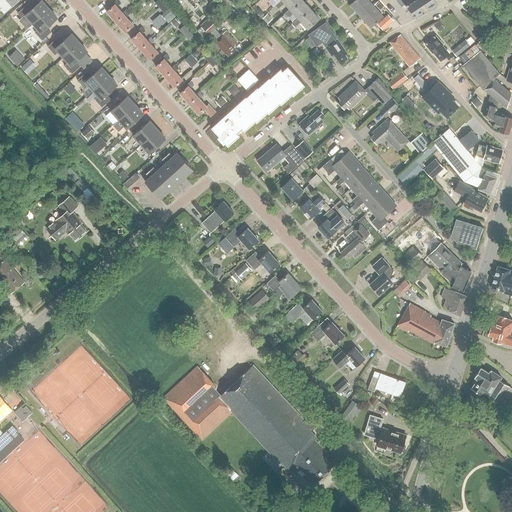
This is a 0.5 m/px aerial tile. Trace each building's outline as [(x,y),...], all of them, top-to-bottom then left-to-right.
[(33,24),(49,10),(41,0),(30,10),(26,5),(17,13),(25,22),(28,18),(33,24)] [(137,0),(122,0),(117,5),(124,13),(138,1),(137,0)] [(302,0),(287,0),(286,2),(300,17),(310,8),(302,0)] [(368,0),(365,0),(355,9),(366,22),(383,7),(380,3),(375,7),(368,0)] [(430,0),(402,0),(411,13),(430,0)] [(476,18),(487,5),(487,4),(482,0),(474,0),(467,11),(476,18)] [(508,18),(511,10),(491,0),(490,0),(486,7),(508,18)] [(286,2),(277,10),(291,26),(300,17),(286,2)] [(167,6),(163,11),(166,15),(171,10),(167,6)] [(383,7),(366,22),(377,34),(389,23),(381,15),(386,10),(383,7)] [(57,19),(49,10),(33,24),(38,29),(34,32),(42,41),(51,32),(47,28),(57,19)] [(171,10),(166,15),(169,18),(174,14),(171,10)] [(277,10),(267,19),(281,34),(291,26),(277,10)] [(152,12),(138,25),(146,33),(159,20),(152,12)] [(211,16),(202,24),(209,33),(218,25),(211,16)] [(159,20),(146,33),(153,41),(167,29),(159,20)] [(310,20),(306,23),(310,28),(314,25),(310,20)] [(348,54),(338,39),(337,37),(335,35),(325,22),(308,35),(316,47),(323,42),(325,46),(332,56),(334,55),(341,64),(348,59),(346,55),(348,54)] [(439,22),(434,26),(439,32),(444,28),(439,22)] [(182,23),(178,27),(181,31),(186,26),(182,23)] [(306,23),(302,27),(306,32),(310,28),(306,23)] [(186,26),(181,31),(184,34),(189,30),(186,26)] [(152,59),(161,50),(141,29),(132,37),(152,59)] [(167,29),(153,41),(160,49),(174,37),(167,29)] [(230,31),(217,39),(228,56),(241,48),(230,31)] [(63,57),(79,43),(71,34),(60,43),(56,38),(47,46),(55,55),(58,52),(63,57)] [(390,43),(410,67),(420,59),(401,35),(390,43)] [(442,45),(443,44),(436,36),(426,45),(433,53),(434,52),(441,61),(449,54),(442,45)] [(174,37),(160,49),(168,57),(181,45),(174,37)] [(290,37),(287,40),(291,45),(295,42),(290,37)] [(456,58),(473,43),(468,37),(450,52),(456,58)] [(491,45),(484,37),(476,44),(483,52),(491,45)] [(79,43),(63,57),(68,62),(64,65),(72,74),(81,66),(77,62),(87,52),(79,43)] [(458,59),(463,65),(485,91),(494,98),(492,106),(487,105),(483,116),(493,122),(491,126),(499,128),(498,132),(508,135),(511,121),(511,118),(504,116),(504,114),(496,112),(497,108),(498,102),(506,108),(511,94),(493,80),(500,74),(475,44),(458,59)] [(17,66),(24,60),(15,50),(8,57),(17,66)] [(212,55),(207,59),(210,63),(215,59),(212,55)] [(36,66),(30,59),(21,67),(27,74),(36,66)] [(215,59),(210,63),(214,67),(219,62),(215,59)] [(194,63),(180,76),(187,84),(201,71),(194,63)] [(93,91),(109,76),(101,67),(90,77),(86,72),(77,80),(85,88),(88,85),(93,91)] [(289,67),(283,72),(281,70),(275,75),(293,95),(294,96),(306,86),(289,67)] [(322,75),(325,79),(330,75),(326,69),(323,72),(322,75)] [(238,80),(248,92),(259,81),(249,70),(238,80)] [(201,71),(187,84),(195,92),(208,80),(201,71)] [(227,71),(222,76),(225,80),(230,75),(227,71)] [(387,83),(393,90),(407,79),(401,72),(387,83)] [(230,75),(225,80),(228,83),(233,79),(230,75)] [(282,105),(293,95),(275,75),(269,80),(269,79),(263,85),(281,104),(282,105)] [(117,85),(109,76),(93,91),(98,96),(94,99),(102,107),(111,99),(107,95),(117,85)] [(428,86),(418,76),(413,80),(423,91),(428,86)] [(378,78),(367,88),(383,106),(392,97),(388,93),(389,92),(383,86),(384,85),(378,78)] [(208,80),(195,92),(202,100),(216,88),(208,80)] [(338,98),(341,101),(338,103),(344,110),(347,108),(349,110),(367,93),(356,81),(338,98)] [(226,90),(236,103),(244,97),(241,92),(243,91),(236,82),(226,90)] [(437,82),(422,97),(438,113),(440,110),(447,117),(457,107),(442,91),(444,88),(437,82)] [(75,90),(69,83),(62,88),(69,96),(75,90)] [(37,84),(34,86),(47,100),(49,97),(37,84)] [(269,114),(281,104),(263,85),(258,89),(257,88),(251,94),(268,113),(269,114)] [(216,88),(202,100),(209,108),(223,96),(216,88)] [(268,113),(251,94),(246,99),(245,98),(239,103),(256,122),(257,123),(268,113)] [(119,120),(135,105),(127,96),(111,111),(119,120)] [(477,97),(471,102),(476,108),(482,103),(477,97)] [(385,119),(398,107),(391,101),(379,112),(385,119)] [(245,131),(256,122),(239,103),(226,115),(241,132),(243,129),(245,131)] [(135,105),(119,120),(127,129),(143,115),(135,105)] [(324,117),(318,110),(310,118),(308,116),(299,125),(308,135),(323,122),(321,120),(324,117)] [(241,132),(226,115),(212,128),(219,136),(218,138),(224,145),(226,143),(228,146),(240,136),(238,134),(241,132)] [(78,119),(71,126),(77,132),(85,125),(78,119)] [(407,142),(387,119),(372,133),(373,135),(371,138),(377,145),(380,142),(381,144),(386,140),(397,151),(407,142)] [(141,144),(157,130),(149,121),(133,135),(141,144)] [(87,139),(94,133),(88,126),(81,133),(87,139)] [(449,128),(432,142),(464,181),(472,184),(479,187),(478,190),(489,194),(495,179),(484,175),(486,169),(482,167),(449,128)] [(157,130),(141,144),(149,153),(165,139),(157,130)] [(418,154),(430,145),(421,134),(410,144),(418,154)] [(465,135),(460,139),(468,149),(473,145),(465,135)] [(98,140),(93,144),(99,152),(104,147),(98,140)] [(284,158),(289,164),(283,169),(287,174),(303,161),(292,147),(285,153),(277,144),(257,161),(266,172),(284,158)] [(406,185),(422,169),(419,165),(436,149),(432,144),(398,177),(406,185)] [(483,158),(498,163),(502,151),(479,144),(476,153),(484,155),(483,158)] [(309,148),(301,155),(304,159),(312,152),(309,148)] [(341,177),(357,163),(348,152),(335,163),(331,159),(322,167),(326,172),(329,175),(335,170),(341,177)] [(176,184),(190,171),(192,169),(188,165),(189,164),(188,163),(188,164),(182,158),(183,157),(182,158),(178,153),(177,154),(173,157),(169,153),(161,160),(165,164),(161,168),(176,184)] [(435,159),(423,170),(432,179),(443,169),(444,169),(435,159)] [(301,181),(296,176),(308,166),(304,161),(288,175),(291,179),(282,188),(293,200),(303,192),(297,185),(301,181)] [(345,181),(351,188),(367,174),(357,163),(341,177),(335,182),(339,186),(345,181)] [(176,184),(161,168),(157,172),(153,167),(146,174),(150,178),(145,182),(160,199),(162,197),(176,184)] [(326,172),(322,167),(318,171),(322,175),(326,172)] [(70,168),(65,172),(83,192),(87,187),(70,168)] [(123,170),(118,175),(122,178),(124,181),(129,176),(123,170)] [(314,188),(322,181),(316,174),(308,182),(314,188)] [(367,174),(351,188),(357,195),(352,200),(355,204),(377,185),(367,174)] [(488,198),(470,189),(471,188),(459,182),(454,191),(466,197),(462,205),(468,208),(469,206),(481,212),(488,198)] [(365,203),(370,210),(386,196),(377,185),(355,204),(358,207),(359,208),(365,203)] [(457,209),(442,191),(432,200),(440,209),(442,207),(449,216),(457,209)] [(321,206),(327,213),(331,209),(320,196),(312,203),(309,200),(300,208),(310,219),(319,211),(317,210),(321,206)] [(386,196),(370,210),(377,217),(371,222),(378,230),(387,222),(383,218),(396,206),(386,196)] [(55,220),(56,221),(53,224),(52,223),(48,226),(49,227),(46,229),(54,240),(64,231),(67,235),(69,233),(74,241),(86,232),(80,224),(81,223),(71,210),(76,206),(68,197),(58,205),(64,213),(55,220)] [(202,223),(211,233),(225,221),(234,213),(223,201),(214,209),(216,211),(202,223)] [(331,209),(327,213),(324,216),(327,220),(318,228),(328,238),(337,230),(336,230),(344,223),(332,209),(331,209)] [(347,210),(343,215),(347,220),(352,216),(347,210)] [(448,231),(451,232),(451,235),(457,243),(475,248),(482,227),(456,219),(453,226),(450,225),(448,231)] [(362,226),(356,232),(348,239),(351,243),(341,252),(347,259),(352,255),(355,258),(367,247),(361,241),(369,234),(362,226)] [(235,228),(221,241),(217,245),(226,254),(229,251),(241,240),(249,249),(259,240),(247,228),(240,235),(235,228)] [(207,248),(214,242),(209,237),(203,243),(207,248)] [(471,271),(460,267),(461,264),(441,243),(427,257),(440,270),(440,272),(453,284),(452,286),(463,291),(471,271)] [(24,283),(0,255),(0,254),(4,251),(0,246),(0,281),(11,294),(24,283)] [(414,249),(412,246),(405,252),(415,263),(422,257),(415,248),(414,249)] [(268,251),(260,259),(254,253),(246,260),(254,270),(262,263),(270,272),(279,263),(268,251)] [(394,272),(381,257),(371,266),(380,276),(370,285),(379,295),(392,283),(389,280),(392,275),(394,272)] [(212,265),(210,258),(203,260),(205,267),(212,265)] [(425,276),(431,270),(421,260),(410,272),(419,281),(425,276)] [(252,272),(245,264),(230,278),(236,284),(240,281),(241,282),(252,272)] [(511,271),(496,267),(490,288),(502,292),(502,294),(511,297),(511,271)] [(266,283),(274,291),(279,297),(282,294),(288,300),(301,288),(288,273),(279,281),(274,276),(266,283)] [(401,297),(413,285),(406,278),(394,290),(401,297)] [(449,311),(459,315),(466,296),(445,288),(441,298),(446,300),(444,306),(450,308),(449,311)] [(258,309),(270,298),(261,289),(248,302),(249,302),(253,307),(256,311),(256,310),(258,309)] [(301,301),(293,308),(289,312),(296,320),(300,316),(306,311),(314,320),(323,312),(312,300),(306,306),(301,301)] [(454,324),(442,320),(440,323),(424,314),(425,312),(410,304),(397,327),(408,333),(409,331),(434,345),(435,343),(446,346),(454,324)] [(489,328),(487,331),(489,334),(488,335),(493,337),(492,341),(493,341),(493,342),(499,343),(501,344),(502,340),(509,342),(508,344),(511,345),(511,324),(511,323),(511,320),(505,318),(498,315),(495,326),(491,325),(491,327),(489,328)] [(328,318),(311,333),(308,335),(311,338),(314,335),(319,341),(326,334),(336,345),(345,336),(333,322),(328,318)] [(273,347),(280,341),(275,335),(267,341),(273,347)] [(366,360),(355,348),(347,355),(343,351),(333,360),(342,369),(351,360),(357,367),(366,360)] [(297,351),(288,358),(292,363),(302,355),(297,351)] [(307,475),(314,483),(332,467),(323,457),(327,454),(316,441),(317,440),(311,433),(316,428),(308,419),(305,422),(253,366),(218,398),(211,390),(215,386),(197,367),(163,398),(202,440),(232,412),(280,465),(282,463),(289,471),(293,468),(298,474),(302,476),(307,475)] [(502,395),(506,398),(511,389),(499,381),(500,378),(490,371),(488,374),(481,369),(474,378),(477,380),(471,388),(479,394),(481,392),(497,403),(502,395)] [(396,401),(398,397),(400,398),(406,382),(380,373),(379,379),(372,377),(368,390),(374,392),(375,389),(392,395),(390,399),(396,401)] [(339,394),(349,386),(344,381),(334,389),(339,394)] [(23,422),(32,413),(24,405),(15,414),(23,422)] [(347,422),(352,415),(346,410),(340,417),(347,422)] [(401,453),(401,452),(403,453),(406,442),(404,442),(406,436),(382,429),(380,429),(383,419),(370,416),(364,435),(379,439),(377,446),(401,453)] [(12,426),(0,437),(0,461),(24,440),(17,433),(18,432),(12,426)] [(228,466),(222,472),(229,479),(235,473),(228,466)]
